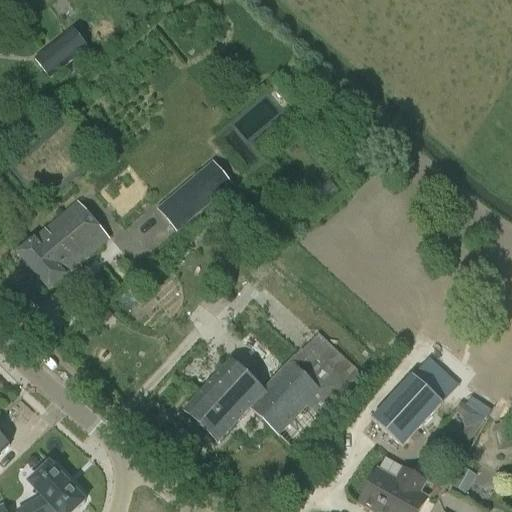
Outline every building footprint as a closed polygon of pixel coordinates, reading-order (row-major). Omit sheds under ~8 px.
[(73,31),(33,63),(48,82),(88,51),(73,31)] [(177,235),(191,224),(222,198),(234,187),(212,164),(157,211),(177,235)] [(16,255),(48,293),(108,242),(76,204),(16,255)] [(366,380),(318,336),(303,352),(300,355),(276,334),(261,319),(265,314),(253,303),(229,330),(241,343),(258,358),(278,376),(262,392),(230,363),(184,413),(218,445),(249,412),(296,455),(366,380)] [(412,377),(372,422),(401,449),(442,405),(412,377)] [(0,457),(8,449),(0,440),(0,457)] [(32,493),(12,504),(17,511),(43,511),(46,511),(66,511),(73,508),(48,463),(24,477),(32,493)] [(396,481),(378,471),(358,506),(369,511),(419,511),(427,499),(419,495),(425,484),(402,471),(396,481)]
